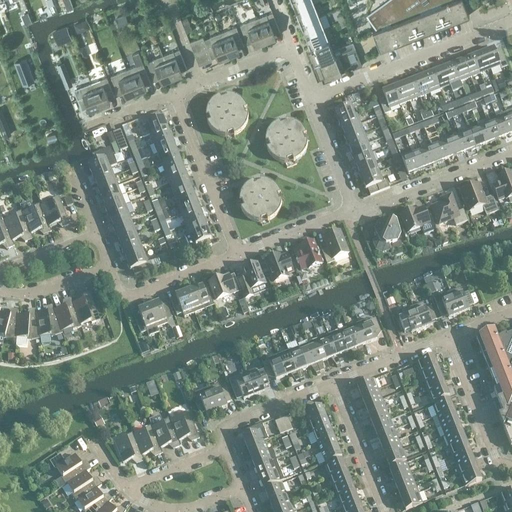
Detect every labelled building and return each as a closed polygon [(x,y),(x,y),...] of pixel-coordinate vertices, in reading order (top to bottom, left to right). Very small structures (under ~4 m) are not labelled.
[(63,0),(67,11),(73,8),(70,0),(63,0)] [(291,0),(292,1),(296,12),(315,4),(313,0),(291,0)] [(390,0),(366,18),(374,31),(371,32),(379,51),(393,45),(469,16),(464,3),(463,0),(390,0)] [(315,4),(296,12),(296,14),(300,23),(319,16),(317,10),(321,8),(319,2),(315,4)] [(256,19),(265,42),(275,38),(274,35),(280,33),(272,13),(267,16),(266,15),(256,19)] [(319,16),(300,23),(305,35),(324,28),(328,26),(330,25),(325,14),(320,16),(319,16)] [(125,15),(116,19),(118,24),(121,22),(123,26),(128,24),(125,15)] [(255,46),(265,42),(256,19),(240,25),(247,45),(253,43),(255,46)] [(89,28),(86,20),(75,25),(77,31),(80,32),(89,28)] [(324,28),(305,35),(306,39),(309,47),(328,39),(326,33),(330,31),(328,26),(324,28)] [(67,27),(53,33),(56,42),(71,36),(67,27)] [(220,33),(229,56),(239,52),(238,49),(244,47),(236,27),(220,33)] [(210,55),(212,59),(217,57),(218,61),(229,56),(220,33),(209,37),(209,38),(204,40),(205,43),(207,49),(210,55)] [(19,34),(10,38),(13,47),(23,44),(19,34)] [(205,43),(204,40),(203,37),(190,42),(192,48),(205,43)] [(328,39),(309,47),(311,51),(309,52),(314,65),(335,56),(330,44),(328,39)] [(353,42),(339,48),(342,54),(347,52),(356,48),(353,42)] [(207,49),(205,43),(192,48),(194,54),(207,49)] [(83,47),(77,50),(80,57),(86,54),(83,47)] [(356,48),(347,52),(352,67),(353,69),(362,66),(361,64),(360,59),(356,48)] [(197,60),(210,55),(207,49),(194,54),(197,60)] [(491,71),(500,67),(501,70),(508,68),(500,49),(495,51),(494,49),(489,51),(488,50),(488,49),(483,52),(491,71)] [(173,52),(163,56),(172,79),(182,75),(181,71),(187,69),(179,50),(173,52)] [(491,71),(483,52),(477,54),(477,55),(473,57),(480,75),(491,71)] [(137,66),(127,70),(136,93),(146,89),(145,85),(151,83),(143,64),(138,53),(132,55),(137,66)] [(211,60),(212,59),(210,55),(197,60),(199,66),(212,61),(211,60)] [(172,79),(163,56),(152,60),(152,61),(147,63),(154,82),(160,80),(161,83),(172,79)] [(335,56),(314,65),(319,78),(321,77),(323,81),(342,73),(341,72),(335,56)] [(463,60),(470,79),(480,75),(473,57),(468,59),(468,58),(468,57),(463,60)] [(26,58),(14,63),(23,86),(35,81),(26,58)] [(453,65),(460,83),(470,79),(463,60),(457,61),(457,62),(457,63),(453,65)] [(63,63),(57,65),(61,77),(68,74),(63,63)] [(443,68),(450,87),(460,83),(453,65),(448,66),(448,65),(443,68)] [(433,72),(440,91),(450,87),(443,68),(442,68),(437,69),(437,70),(437,71),(433,72)] [(127,70),(111,76),(118,96),(124,94),(125,97),(136,93),(127,70)] [(430,95),(440,91),(433,72),(428,74),(428,73),(423,76),(430,95)] [(413,80),(420,99),(430,95),(423,76),(422,76),(416,77),(416,78),(417,78),(417,79),(413,80)] [(91,84),(100,107),(110,103),(108,100),(114,98),(106,78),(91,84)] [(403,83),(410,103),(420,99),(413,80),(408,82),(408,81),(407,81),(403,83)] [(393,88),(400,106),(410,103),(403,83),(402,84),(396,85),(396,86),(397,86),(397,87),(393,88)] [(89,111),(100,107),(91,84),(75,90),(82,110),(88,108),(89,111)] [(377,97),(384,116),(391,113),(390,110),(400,106),(393,88),(388,90),(387,89),(388,89),(387,89),(381,92),(382,93),(382,92),(383,95),(377,97)] [(237,99),(233,97),(226,96),(227,99),(221,101),(220,97),(217,98),(214,100),(210,104),(208,108),(206,113),(206,118),(209,118),(211,123),(207,125),(210,129),(215,134),(219,137),(223,138),(228,138),(227,135),(233,134),(234,137),(238,135),(242,132),(244,129),(246,126),(248,121),(248,117),(245,117),(243,111),(247,110),(243,104),(240,101),(237,99)] [(334,105),(337,112),(335,112),(337,117),(336,118),(336,117),(335,118),(338,123),(357,115),(353,106),(356,105),(353,97),(334,105)] [(1,109),(0,109),(0,126),(5,137),(12,135),(1,109)] [(143,127),(145,126),(149,135),(168,128),(166,122),(165,123),(163,118),(161,119),(159,113),(141,120),(143,127)] [(496,117),(504,138),(508,136),(509,137),(509,138),(511,135),(511,129),(506,113),(496,117)] [(357,115),(338,123),(339,128),(340,128),(341,128),(343,132),(361,125),(357,115)] [(488,123),(495,142),(500,141),(500,140),(499,140),(504,138),(496,117),(497,120),(488,123)] [(295,124),(290,122),(286,122),(286,124),(280,126),(279,123),(277,124),(270,129),(268,132),(267,136),(266,140),(265,144),(268,144),(269,149),(266,150),(269,155),(271,157),(275,160),(278,163),(282,164),(287,164),(287,162),(292,160),(294,163),(300,159),(303,157),(305,153),(307,148),(307,142),(305,143),(303,137),(306,136),(303,131),(301,128),(298,126),(295,124)] [(485,145),(489,144),(490,144),(490,145),(495,142),(488,123),(478,127),(485,145)] [(361,125),(343,132),(345,137),(344,137),(343,137),(346,142),(365,134),(361,125)] [(485,145),(478,127),(469,131),(476,150),(481,148),(480,147),(485,145)] [(168,128),(149,135),(153,145),(171,138),(169,134),(170,133),(171,133),(168,128)] [(120,130),(113,133),(117,143),(120,152),(128,149),(120,130)] [(476,150),(469,131),(459,134),(466,153),(470,151),(471,152),(475,150),(476,150)] [(56,133),(47,136),(50,144),(59,141),(56,133)] [(113,133),(107,136),(110,145),(117,143),(113,133)] [(365,134),(346,142),(347,147),(348,147),(347,147),(348,147),(350,151),(368,144),(365,134)] [(450,138),(457,157),(462,156),(462,155),(461,155),(461,154),(466,153),(459,134),(450,138)] [(157,155),(176,148),(174,142),(173,143),(171,138),(153,145),(157,155)] [(440,142),(447,160),(451,158),(452,159),(452,160),(457,157),(450,138),(440,142)] [(137,151),(134,142),(128,144),(132,154),(137,151)] [(438,164),(443,163),(442,163),(442,162),(447,160),(440,142),(431,146),(438,164)] [(350,151),(352,156),(351,156),(350,156),(353,161),(372,153),(368,144),(350,151)] [(421,149),(428,167),(432,166),(433,166),(432,167),(433,167),(438,164),(431,146),(421,149)] [(91,163),(89,164),(91,169),(90,170),(89,170),(92,174),(110,167),(111,167),(117,165),(114,155),(111,148),(92,156),(93,157),(91,158),(90,160),(91,163)] [(179,158),(177,154),(178,153),(178,154),(179,153),(176,148),(157,155),(161,165),(179,158)] [(412,153),(419,172),(424,171),(424,170),(423,170),(423,169),(428,167),(421,149),(412,153)] [(372,153),(353,161),(354,166),(355,166),(356,166),(358,170),(376,163),(372,153)] [(413,175),(418,172),(419,172),(412,153),(401,157),(408,175),(413,173),(413,174),(413,175)] [(179,158),(161,165),(165,175),(184,168),(182,162),(182,163),(181,163),(179,158)] [(360,180),(379,172),(376,163),(358,170),(359,175),(358,175),(360,180)] [(110,167),(92,174),(92,175),(93,180),(94,180),(95,180),(96,184),(114,177),(111,167),(110,167)] [(169,186),(187,179),(185,174),(186,173),(186,174),(187,173),(184,168),(165,175),(169,186)] [(390,189),(387,181),(383,183),(379,172),(360,180),(361,180),(362,186),(363,186),(363,185),(364,185),(365,190),(367,189),(370,197),(390,189)] [(511,198),(511,176),(511,173),(497,178),(500,185),(493,187),(499,202),(505,200),(505,201),(511,198)] [(114,177),(96,184),(98,189),(97,189),(99,194),(118,186),(114,177)] [(192,188),(190,182),(190,183),(189,183),(187,179),(169,186),(173,196),(192,188)] [(242,192),(241,195),(240,200),(240,203),(242,203),(244,208),(241,210),(243,214),(244,216),(248,219),(251,221),(255,223),(261,223),(261,220),(266,219),(268,222),(272,220),(275,217),(278,214),(279,210),(281,207),(281,202),(279,202),(277,196),(280,195),(277,190),(274,187),(271,184),(267,182),(260,181),(260,184),(255,186),(253,182),(250,184),(247,186),(244,188),(242,192)] [(118,186),(99,194),(100,199),(101,199),(102,199),(104,203),(122,196),(118,187),(118,186)] [(469,213),(482,209),(482,208),(486,217),(498,212),(492,197),(484,200),(479,186),(461,193),(469,213)] [(192,188),(173,196),(177,206),(195,199),(193,194),(194,194),(195,193),(192,188)] [(122,196),(104,203),(106,208),(105,208),(104,209),(107,213),(126,206),(122,196)] [(467,223),(463,211),(457,213),(451,196),(443,199),(444,203),(432,208),(439,226),(453,221),(456,227),(467,223)] [(41,206),(49,228),(60,224),(61,229),(70,226),(59,198),(51,201),(51,203),(41,206)] [(70,198),(65,200),(67,207),(73,205),(70,198)] [(195,199),(177,206),(181,216),(200,209),(200,208),(198,202),(198,203),(197,203),(195,199)] [(30,202),(20,206),(22,212),(22,214),(31,235),(41,231),(43,236),(51,233),(49,228),(41,206),(40,205),(32,208),(30,202)] [(126,206),(107,213),(108,219),(109,218),(110,218),(111,222),(129,215),(126,206)] [(411,212),(401,216),(408,234),(421,229),(424,236),(433,233),(424,208),(411,213),(411,212)] [(200,209),(181,216),(185,226),(203,219),(201,214),(202,214),(203,213),(200,209)] [(4,221),(12,242),(23,238),(25,243),(33,240),(31,235),(22,214),(22,212),(14,216),(14,217),(4,221)] [(161,212),(156,214),(158,220),(160,224),(165,222),(163,217),(161,212)] [(129,215),(111,222),(113,227),(112,228),(112,227),(112,228),(114,232),(133,225),(129,215)] [(0,246),(4,245),(6,250),(14,247),(12,242),(4,221),(4,219),(0,220),(0,246)] [(189,236),(208,229),(208,228),(206,223),(205,223),(203,219),(185,226),(189,236)] [(378,240),(373,243),(376,251),(383,254),(388,252),(386,246),(398,242),(400,235),(395,224),(389,221),(377,225),(375,232),(378,240)] [(133,225),(114,232),(115,238),(116,238),(116,237),(117,237),(119,241),(137,234),(133,225)] [(167,226),(161,228),(164,234),(169,232),(167,226)] [(212,246),(209,240),(211,239),(209,234),(210,234),(208,229),(189,236),(185,238),(189,247),(190,247),(193,253),(212,246)] [(348,254),(340,232),(324,238),(328,250),(322,252),(327,265),(333,263),(332,260),(348,254)] [(137,234),(119,241),(119,242),(121,246),(120,247),(120,246),(119,247),(122,251),(141,244),(137,235),(137,234)] [(301,273),(307,271),(308,271),(322,265),(314,242),(299,248),(302,257),(297,259),(301,273)] [(141,244),(122,251),(122,252),(123,257),(124,257),(124,256),(125,256),(126,260),(144,253),(141,244)] [(144,253),(126,260),(128,265),(127,266),(127,265),(126,266),(130,272),(130,271),(132,270),(134,276),(161,266),(158,259),(148,263),(144,253)] [(293,273),(287,256),(280,258),(279,256),(265,261),(274,284),(289,278),(288,276),(293,273)] [(244,277),(237,280),(245,300),(254,297),(268,291),(266,285),(258,264),(242,270),(244,277)] [(241,293),(237,284),(234,286),(230,276),(220,280),(219,279),(209,283),(216,302),(241,293)] [(186,292),(194,314),(205,310),(211,308),(211,307),(214,306),(208,289),(204,290),(198,292),(197,288),(186,292)] [(460,288),(450,292),(452,298),(459,315),(469,311),(468,308),(474,306),(469,292),(463,294),(460,288)] [(184,318),(194,314),(186,292),(176,296),(177,300),(172,303),(176,316),(182,314),(184,318)] [(440,297),(434,299),(436,305),(442,318),(447,316),(449,320),(459,316),(450,292),(440,297)] [(83,301),(74,304),(81,326),(91,323),(91,324),(91,325),(99,322),(99,321),(90,293),(82,296),(83,301)] [(65,308),(55,311),(63,332),(73,329),(73,330),(77,329),(78,332),(82,330),(81,328),(82,328),(81,326),(74,304),(73,305),(72,300),(63,303),(65,308)] [(159,303),(149,307),(157,329),(167,326),(172,330),(176,329),(166,305),(161,307),(159,303)] [(422,330),(432,326),(431,323),(437,320),(431,307),(426,309),(423,303),(413,307),(422,330)] [(372,304),(366,306),(367,310),(371,312),(375,310),(372,304)] [(37,316),(36,316),(39,338),(40,337),(40,338),(51,337),(51,338),(63,334),(62,333),(63,332),(55,311),(54,312),(53,307),(46,309),(47,314),(37,316)] [(140,315),(134,317),(141,335),(147,333),(149,338),(159,334),(157,329),(149,307),(138,311),(140,315)] [(422,330),(413,307),(402,311),(405,318),(399,320),(404,333),(410,331),(412,334),(422,330)] [(0,337),(4,339),(4,340),(17,341),(16,339),(17,317),(18,317),(18,312),(11,311),(10,316),(0,313),(0,337)] [(17,317),(16,339),(28,340),(28,341),(40,340),(39,339),(40,338),(40,337),(39,338),(36,316),(37,316),(36,311),(28,312),(28,317),(18,317),(17,317)] [(368,320),(358,323),(367,344),(377,340),(375,335),(381,332),(375,319),(369,321),(368,320)] [(358,323),(348,327),(360,356),(364,355),(362,346),(367,344),(358,323)] [(348,327),(338,331),(346,352),(347,352),(351,351),(356,358),(360,356),(348,327)] [(179,329),(173,331),(177,341),(183,339),(179,329)] [(338,331),(328,335),(340,364),(343,363),(342,354),(346,352),(338,331)] [(494,332),(476,340),(480,350),(482,354),(487,367),(489,373),(496,390),(494,391),(503,414),(498,416),(511,447),(511,340),(508,342),(506,337),(500,339),(501,340),(498,341),(494,332)] [(328,335),(318,339),(326,360),(330,359),(336,366),(340,364),(328,335)] [(318,339),(308,343),(320,372),(323,371),(322,362),(326,360),(318,339)] [(145,342),(138,345),(140,350),(147,347),(145,342)] [(308,343),(298,347),(306,368),(310,367),(316,374),(320,372),(308,343)] [(298,347),(288,351),(299,380),(303,379),(302,370),(306,368),(298,347)] [(67,348),(61,350),(63,357),(69,355),(67,348)] [(288,351),(278,355),(286,376),(290,375),(296,382),(299,380),(288,351)] [(267,362),(262,364),(268,377),(273,375),(276,381),(286,376),(278,355),(268,359),(269,361),(267,362)] [(421,374),(437,367),(433,357),(416,363),(421,374)] [(216,358),(208,361),(211,366),(218,363),(216,358)] [(261,367),(245,374),(254,397),(264,393),(263,389),(269,387),(261,367)] [(437,367),(421,374),(425,384),(441,377),(437,367)] [(186,369),(180,371),(183,379),(189,377),(186,369)] [(254,397),(245,374),(229,380),(237,400),(242,397),(244,401),(254,397)] [(441,377),(425,384),(429,394),(445,387),(441,377)] [(357,387),(362,397),(378,391),(374,380),(357,387)] [(153,384),(147,386),(150,394),(156,391),(153,384)] [(208,388),(217,412),(227,407),(226,404),(231,402),(226,388),(221,391),(218,384),(208,388)] [(445,387),(429,394),(433,404),(449,398),(445,387)] [(217,412),(208,388),(192,395),(199,414),(205,412),(206,416),(217,412)] [(378,391),(362,397),(366,407),(382,401),(378,391)] [(450,400),(433,407),(437,417),(454,411),(450,400)] [(382,401),(366,407),(369,417),(386,411),(382,401)] [(309,423),(326,417),(321,407),(305,413),(309,423)] [(179,442),(189,437),(191,443),(199,439),(188,411),(180,415),(181,417),(170,421),(179,442)] [(386,411),(369,417),(373,427),(390,421),(386,411)] [(454,411),(437,417),(441,427),(458,421),(454,411)] [(151,426),(152,428),(160,449),(171,445),(173,450),(181,447),(179,442),(170,421),(170,419),(162,422),(159,416),(149,420),(151,426)] [(98,417),(92,421),(94,426),(101,421),(98,417)] [(286,433),(292,430),(287,417),(281,420),(286,433)] [(326,417),(309,423),(313,433),(330,427),(326,417)] [(286,433),(281,420),(275,422),(280,435),(286,433)] [(390,421),(373,427),(377,437),(394,431),(390,421)] [(458,421),(441,427),(445,437),(462,431),(458,421)] [(247,436),(243,438),(247,448),(263,442),(268,440),(262,425),(245,431),(247,436)] [(152,428),(151,426),(143,429),(144,431),(133,435),(133,436),(142,456),(153,452),(155,457),(163,454),(160,449),(152,428)] [(334,437),(330,427),(313,433),(317,444),(334,437)] [(394,431),(377,437),(381,447),(398,441),(394,431)] [(462,431),(445,437),(449,448),(466,441),(462,431)] [(133,435),(133,434),(123,437),(124,439),(115,443),(123,464),(134,459),(136,465),(144,461),(142,456),(133,436),(133,435)] [(321,454),(337,447),(334,437),(317,444),(321,454)] [(385,457),(402,451),(398,441),(381,447),(385,457)] [(466,441),(449,448),(453,458),(470,451),(466,441)] [(263,442),(247,448),(251,458),(267,452),(263,442)] [(342,458),(337,447),(321,454),(325,464),(342,458)] [(267,452),(251,458),(255,468),(276,460),(272,450),(267,452)] [(402,451),(385,457),(389,468),(406,461),(402,451)] [(470,451),(453,458),(457,468),(474,461),(470,451)] [(86,473),(91,470),(86,463),(81,466),(75,455),(64,462),(60,456),(50,462),(55,470),(56,468),(63,478),(61,479),(66,486),(67,485),(86,473)] [(276,460),(255,468),(259,478),(280,470),(276,460)] [(329,478),(346,471),(342,460),(325,467),(329,478)] [(474,461),(457,468),(461,478),(477,471),(474,461)] [(394,481),(410,474),(406,464),(389,471),(394,481)] [(280,470),(259,478),(263,489),(279,482),(284,480),(280,470)] [(346,471),(329,478),(333,488),(350,481),(346,471)] [(477,471),(461,478),(465,488),(482,481),(477,471)] [(97,489),(102,486),(97,479),(92,482),(86,473),(67,485),(73,494),(72,496),(76,503),(78,502),(78,501),(97,489)] [(398,491),(414,484),(410,474),(394,481),(398,491)] [(350,481),(333,488),(337,498),(354,491),(350,481)] [(269,501),(286,495),(282,484),(265,491),(269,501)] [(402,501),(418,494),(414,484),(398,491),(402,501)] [(99,511),(108,504),(112,500),(108,496),(104,500),(97,489),(78,501),(78,502),(84,511),(82,511),(99,511)] [(354,491),(337,498),(341,508),(358,501),(354,491)] [(511,491),(500,496),(504,506),(511,503),(511,491)] [(418,494),(402,501),(406,511),(422,505),(418,494)] [(273,511),(290,505),(286,495),(269,501),(273,511)] [(47,500),(41,504),(45,510),(51,506),(47,500)] [(358,501),(341,508),(342,511),(359,511),(362,511),(358,501)] [(482,511),(488,511),(485,502),(480,504),(482,511)]
